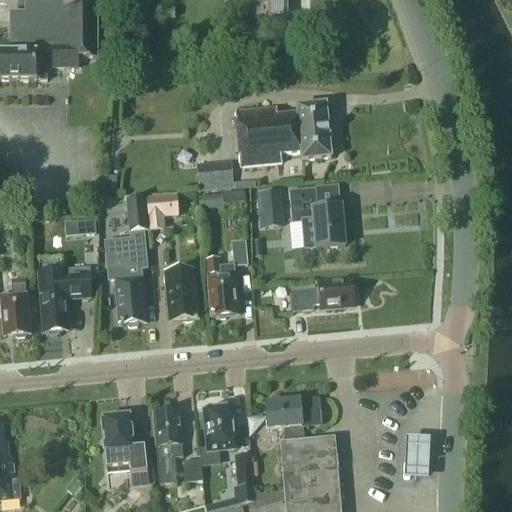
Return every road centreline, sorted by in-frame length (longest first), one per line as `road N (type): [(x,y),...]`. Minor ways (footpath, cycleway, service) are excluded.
road 1 (residential): [(447,346),(0,390)]
road 2 (tertiary): [(447,346),(463,306),(464,193),(451,115),(413,0)]
road 3 (tertiary): [(453,511),(455,381),(447,346)]
